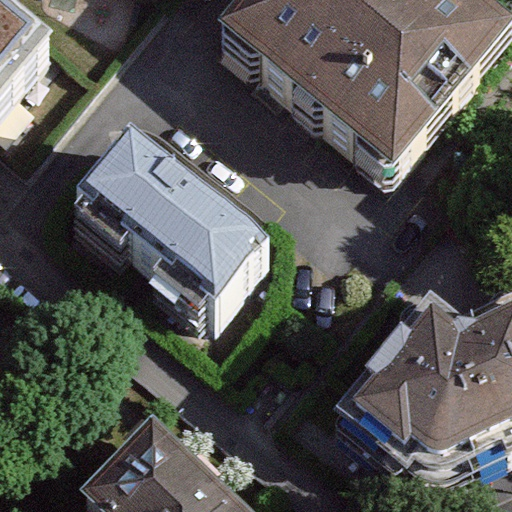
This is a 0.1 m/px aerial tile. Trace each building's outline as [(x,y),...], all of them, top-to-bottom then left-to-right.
[(397,206),(509,70),(423,0),(288,0),(231,71),(397,206)] [(0,163),(78,70),(0,5),(0,163)] [(218,346),(271,281),(131,167),(78,232),(218,346)] [(0,348),(9,338),(0,330),(0,348)] [(511,479),(511,337),(473,357),(459,356),(433,336),(338,450),(408,506),(415,499),(428,510),(439,511),(451,510),(511,479)] [(210,511),(154,458),(102,511),(210,511)]
